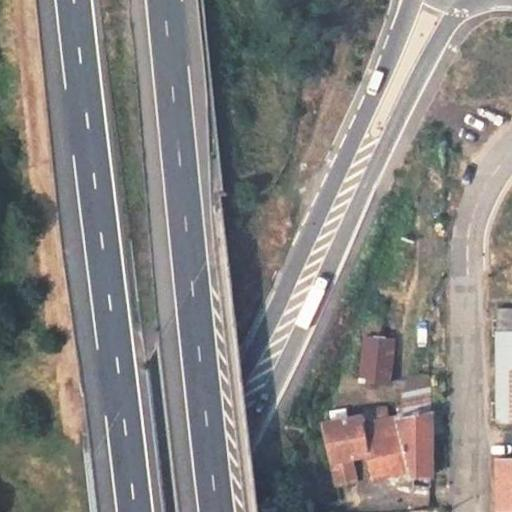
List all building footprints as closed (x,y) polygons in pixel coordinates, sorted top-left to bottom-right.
[(502,319),(511,318),(511,297),(502,297),(502,319)] [(353,368),(383,369),(385,328),(355,327),(353,368)] [(360,404),(361,411),(362,415),(385,411),(383,400),(360,404)] [(426,403),(385,411),(362,415),(361,411),(321,419),(335,479),(358,474),(353,449),(369,446),(374,466),(406,460),(409,470),(420,469),(427,468),(426,403)] [(511,511),(511,451),(502,452),(501,511),(511,511)] [(409,508),(420,507),(420,496),(409,496),(409,508)]
